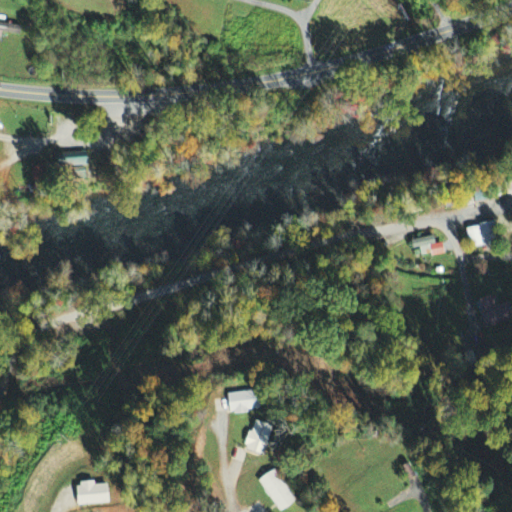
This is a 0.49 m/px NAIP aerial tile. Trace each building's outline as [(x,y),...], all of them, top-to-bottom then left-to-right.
[(0,34),(22,36),(22,26),(0,24),(0,34)] [(90,166),(90,154),(72,154),(72,166),(90,166)] [(499,246),(496,225),(470,229),(473,250),(499,246)] [(438,246),(436,238),(414,241),(416,251),(422,250),(423,258),(446,255),(445,244),(438,246)] [(478,301),(485,329),(511,322),(511,303),(495,307),(493,297),(478,301)] [(263,412),(262,393),(229,394),(230,414),(263,412)] [(266,457),(275,427),(256,422),(247,451),(266,457)] [(255,478),(269,468),(295,500),(277,511),(255,478)] [(80,507),(112,506),(111,485),(79,486),(80,507)]
